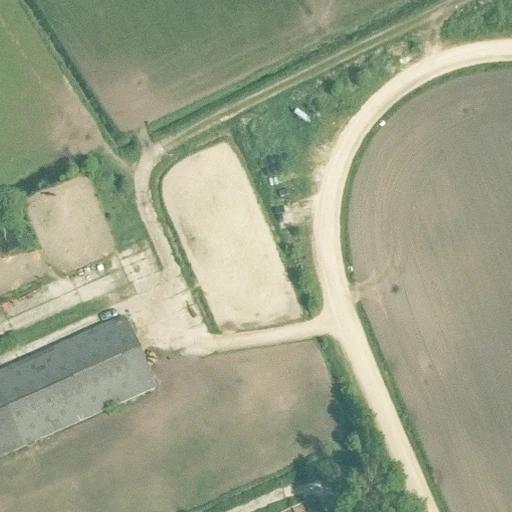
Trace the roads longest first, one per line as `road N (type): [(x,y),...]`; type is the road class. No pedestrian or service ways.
road 1 (track): [(511,54),(465,58),(415,78),(356,131),(324,204),(327,284)]
road 2 (track): [(339,330),(417,511)]
